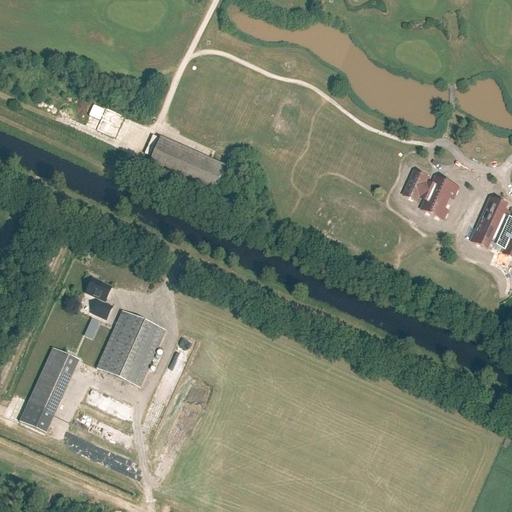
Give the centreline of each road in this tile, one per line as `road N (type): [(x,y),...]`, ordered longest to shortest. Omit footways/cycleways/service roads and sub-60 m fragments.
road 1 (tertiary): [(511,405),(0,175)]
road 2 (track): [(79,211),(0,385)]
